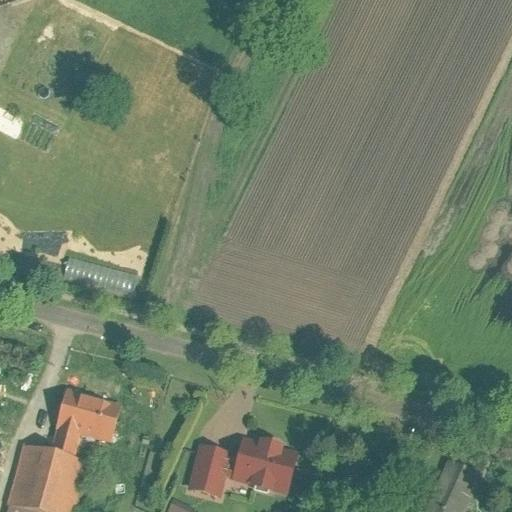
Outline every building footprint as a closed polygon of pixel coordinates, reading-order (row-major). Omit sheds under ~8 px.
[(132,299),(138,277),(67,256),(61,278),(132,299)] [(122,407),(68,394),(59,432),(79,437),(112,445),(122,407)] [(73,460),(79,437),(59,432),(53,455),(73,460)] [(233,481),(233,482),(291,496),(300,458),(282,454),(283,448),(258,442),(257,447),(242,444),(238,458),(233,481)] [(29,511),(77,511),(89,464),(73,460),(53,455),(25,448),(11,507),(29,511)] [(199,448),(188,492),(222,500),(227,479),(233,481),(238,458),(199,448)] [(468,511),(483,478),(448,463),(426,511),(468,511)] [(196,511),(197,510),(175,503),(171,511),(196,511)]
